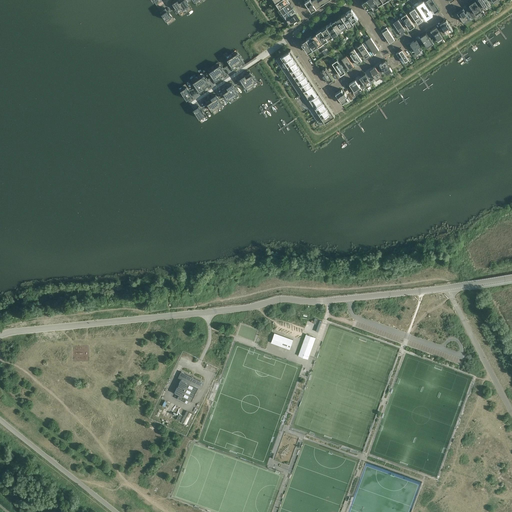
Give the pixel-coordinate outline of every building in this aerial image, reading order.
[(184,9),(178,0),(176,0),(173,3),(173,4),(172,4),(173,5),(174,7),(175,8),(176,8),(177,10),(179,12),(183,9),(183,10),(184,9)] [(186,0),(178,0),(184,9),(185,9),(185,8),(189,6),(187,3),(186,1),(187,1),(186,0)] [(280,8),(290,2),(288,0),(280,0),(276,3),(280,8)] [(321,5),(317,0),(312,0),(312,1),(313,3),(317,8),(321,5)] [(374,8),(368,0),(364,0),(362,2),(369,12),(374,8)] [(379,5),(375,0),(368,0),(374,8),(379,5)] [(433,0),(427,0),(426,0),(435,13),(440,10),(433,0)] [(472,12),(475,17),(483,12),(475,0),(469,4),(473,11),(472,12)] [(479,0),(485,8),(491,4),(487,0),(479,0)] [(283,14),(293,7),(290,2),(280,8),(283,14)] [(317,8),(313,3),(309,6),(312,11),(317,8)] [(431,15),(423,3),(418,6),(426,18),(431,15)] [(287,19),(297,13),(293,7),(283,14),(287,19)] [(171,18),(172,17),(165,8),(160,11),(161,12),(160,13),(161,13),(160,14),(162,15),(163,17),(163,16),(165,18),(166,21),(171,18)] [(410,11),(418,24),(423,21),(415,8),(410,11)] [(463,8),(457,12),(462,20),(464,22),(470,18),(467,14),(468,14),(467,11),(466,12),(463,8)] [(351,9),(346,12),(353,22),(358,19),(351,9)] [(353,22),(346,12),(341,16),(348,26),(353,22)] [(291,25),(301,19),(297,13),(287,19),(285,21),(288,26),(290,24),(291,25)] [(401,17),(410,30),(415,26),(406,14),(401,17)] [(348,26),(341,16),(336,19),(343,29),(348,26)] [(343,29),(336,19),(331,22),(338,32),(343,29)] [(406,31),(398,20),(393,23),(401,35),(405,33),(404,32),(406,31)] [(453,30),(446,20),(440,24),(447,34),(453,30)] [(338,32),(331,22),(326,26),(333,36),(338,32)] [(333,36),(326,26),(322,29),(328,39),(333,36)] [(443,36),(436,26),(430,30),(437,40),(443,36)] [(390,43),(395,40),(394,38),(387,27),(382,31),(390,43)] [(328,39),(322,29),(316,32),(323,42),(328,39)] [(323,42),(316,32),(312,36),(318,46),(323,42)] [(426,33),(420,37),(427,47),(433,43),(426,33)] [(318,46),(312,36),(307,39),(313,49),(318,46)] [(379,50),(371,38),(366,41),(374,53),(379,50)] [(313,49),(307,39),(302,42),(308,52),(313,49)] [(410,43),(417,53),(423,49),(416,39),(410,43)] [(357,47),(366,59),(371,56),(362,43),(357,47)] [(325,101),(291,49),(277,58),(278,59),(276,60),(300,95),(301,94),(311,109),(309,110),(310,111),(312,110),(325,101)] [(357,65),(362,61),(354,49),(349,52),(357,65)] [(408,57),(405,53),(402,49),(396,53),(403,63),(408,60),(408,57)] [(244,62),(243,60),(240,55),(240,56),(238,52),(232,56),(239,65),(244,62)] [(239,65),(232,56),(227,59),(229,63),(232,68),(232,67),(234,69),(239,65)] [(349,70),(354,67),(346,56),(341,59),(349,70)] [(337,60),(332,63),(341,76),(346,72),(337,60)] [(392,70),(386,60),(382,63),(380,64),(381,67),(382,67),(385,73),(386,73),(386,74),(392,70)] [(226,74),(225,72),(222,67),(222,68),(219,64),(214,68),(221,77),(226,74)] [(375,67),(369,71),(376,81),(382,77),(379,72),(382,70),(380,68),(377,69),(375,67)] [(221,77),(214,68),(209,71),(211,75),(214,80),(214,79),(216,81),(221,77)] [(334,80),(326,68),(324,69),(324,68),(323,69),(323,70),(321,71),(329,83),(334,80)] [(251,84),(257,81),(254,78),(255,77),(252,73),(251,73),(250,71),(245,75),(251,84)] [(365,73),(359,77),(366,87),(372,83),(365,73)] [(210,85),(209,83),(206,78),(203,75),(198,79),(205,88),(210,85)] [(251,84),(245,75),(240,78),(241,80),(240,80),(243,85),(244,84),(246,88),(251,84)] [(205,88),(198,79),(193,82),(195,85),(195,86),(198,90),(200,92),(205,88)] [(362,90),(355,80),(350,84),(356,94),(362,90)] [(233,96),(238,93),(236,90),(237,89),(234,85),(233,85),(232,83),(227,87),(233,96)] [(186,87),(181,90),(183,94),(182,94),(185,99),(186,98),(187,100),(192,96),(186,87)] [(233,96),(227,87),(222,90),(223,92),(222,92),(225,97),(226,96),(228,100),(233,96)] [(348,99),(346,96),(347,95),(345,92),(344,93),(342,89),(336,93),(342,103),(342,104),(343,103),(342,103),(348,99),(348,100),(348,99)] [(217,107),(222,104),(220,100),(221,100),(218,95),(217,96),(216,94),(211,97),(217,107)] [(217,107),(211,97),(206,101),(207,103),(206,103),(209,108),(210,107),(212,111),(217,107)] [(335,116),(325,101),(312,110),(310,111),(320,125),(321,124),(322,125),(335,116)] [(199,106),(193,109),(194,111),(197,116),(197,115),(200,119),(205,115),(199,106)] [(290,349),(293,340),(275,334),(271,343),(290,349)] [(300,353),(309,356),(315,338),(306,334),(300,353)] [(200,389),(203,383),(181,372),(178,378),(181,380),(174,393),(179,395),(177,399),(185,402),(186,399),(191,401),(197,388),(200,389)] [(186,411),(182,422),(189,425),(194,414),(186,411)]
